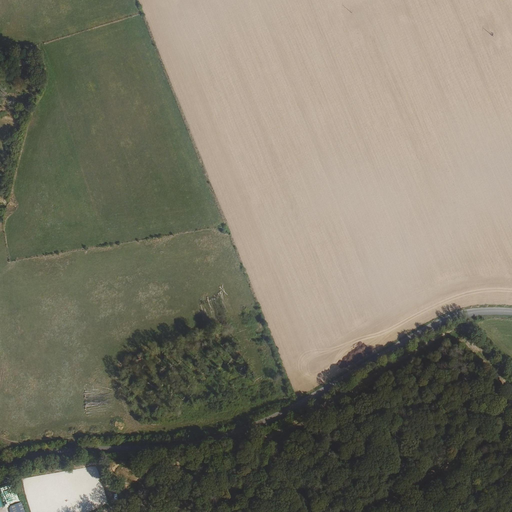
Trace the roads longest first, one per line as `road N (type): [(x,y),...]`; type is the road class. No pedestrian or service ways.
road 1 (tertiary): [(511,311),(464,312),(430,325),(298,405),(234,433),(194,444),(0,461)]
road 2 (track): [(272,438),(269,456),(234,491),(174,511)]
